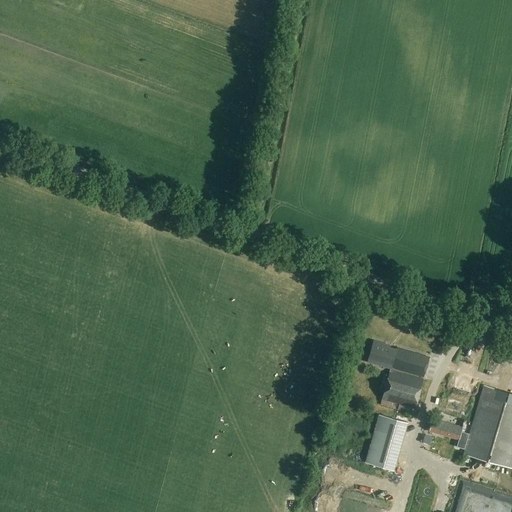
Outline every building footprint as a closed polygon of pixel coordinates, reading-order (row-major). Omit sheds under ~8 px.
[(422,377),(427,361),(428,357),(396,347),(395,351),(388,349),(389,345),(373,340),(372,344),(369,356),(368,357),(368,359),(367,360),(383,365),(390,367),(422,377)] [(423,380),(393,371),(389,369),(387,374),(383,372),(378,389),(384,391),(380,404),(413,413),(423,380)] [(511,469),(511,393),(483,385),(462,455),(511,469)] [(365,462),(393,471),(408,423),(379,414),(365,462)] [(458,440),(462,427),(433,419),(429,432),(458,440)] [(353,485),(344,481),(341,487),(350,491),(353,485)] [(316,494),(334,496),(335,489),(316,487),(316,494)]
